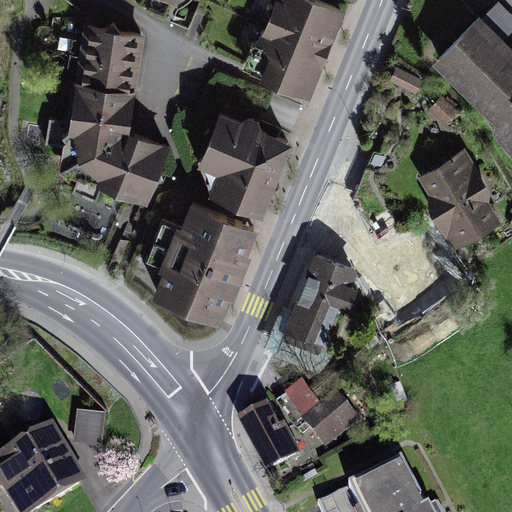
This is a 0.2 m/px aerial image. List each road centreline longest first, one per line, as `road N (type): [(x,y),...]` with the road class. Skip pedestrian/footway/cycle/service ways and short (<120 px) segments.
road 1 (tertiary): [(191,413),(219,382),(257,307),(380,0)]
road 2 (secondary): [(191,413),(91,310),(0,274)]
